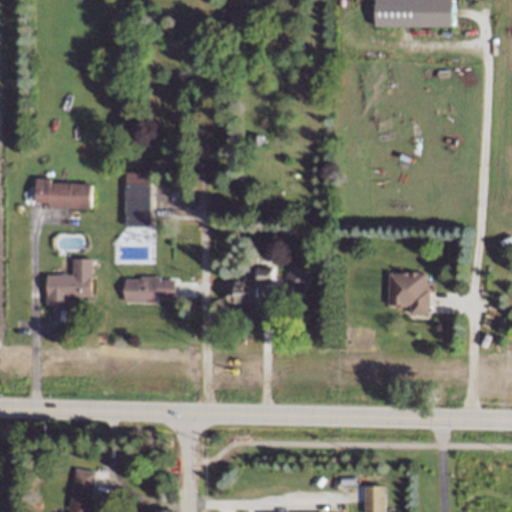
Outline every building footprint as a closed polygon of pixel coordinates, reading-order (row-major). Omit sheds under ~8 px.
[(451,0),(451,26),(373,26),(373,0),(451,0)] [(255,6),(220,7),(220,26),(256,26),(255,6)] [(123,225),(149,225),(150,172),(124,171),(123,225)] [(87,183),(86,207),(45,207),(45,202),(34,202),(35,182),(87,183)] [(68,305),(46,305),(45,275),(72,275),(72,259),(90,259),(90,298),(68,298),(68,305)] [(309,275),(289,265),(279,285),(300,294),(309,275)] [(257,283),(271,283),(271,267),(254,266),(254,275),(241,274),(241,280),(232,280),(232,288),(225,288),(225,302),(257,303),(257,283)] [(423,274),(422,290),(428,290),(427,315),(409,314),(409,307),(387,307),(388,273),(423,274)] [(174,278),(173,298),(155,298),(155,302),(123,301),(123,277),(174,278)] [(0,463),(10,463),(11,494),(0,494),(0,463)] [(92,473),(88,497),(91,498),(88,511),(63,511),(71,469),(92,473)] [(362,511),(362,483),(382,483),(382,511),(362,511)]
